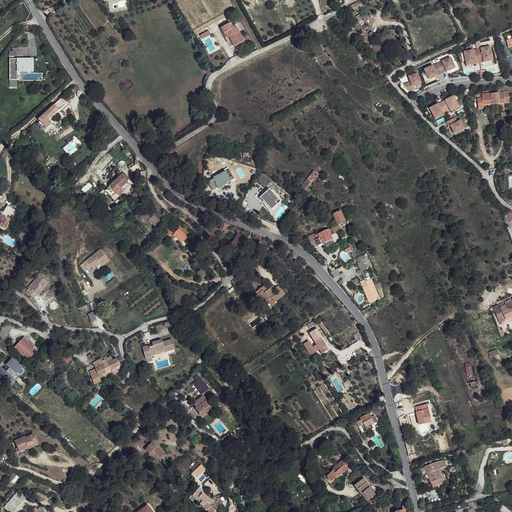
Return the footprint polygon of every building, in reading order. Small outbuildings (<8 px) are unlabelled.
[(199,27),(186,0),(177,0),(193,30),(199,27)] [(199,0),(188,0),(202,25),(211,20),(199,0)] [(206,0),(216,18),(233,9),(228,0),(206,0)] [(360,1),(351,6),(352,9),(362,4),(360,1)] [(231,24),(221,29),(227,40),(229,38),(232,43),(235,48),(245,42),(237,27),(233,29),(231,24)] [(491,46),(478,49),(480,62),(494,60),(491,46)] [(478,49),(464,51),(467,65),(480,62),(478,49)] [(452,58),(425,70),(429,80),(438,76),(447,72),(456,68),(452,58)] [(33,68),(33,59),(23,59),(17,59),(9,59),(9,80),(17,80),(17,68),(22,68),(33,68)] [(418,72),(409,75),(411,81),(404,83),(410,90),(414,89),(413,86),(421,83),(418,72)] [(78,89),(75,85),(69,90),(72,94),(78,89)] [(505,92),(480,93),(481,98),(481,103),(505,103),(505,92)] [(454,96),(442,102),(446,111),(450,109),(451,111),(459,107),(454,96)] [(55,103),(59,108),(64,104),(60,99),(55,103)] [(442,102),(430,107),(435,119),(444,115),(442,113),(446,111),(442,102)] [(58,109),(55,104),(40,117),(42,118),(47,123),(49,121),(47,119),(58,109)] [(47,123),(42,118),(39,121),(45,129),(51,123),(49,121),(47,123)] [(450,120),(445,122),(448,127),(450,126),(454,134),(464,128),(460,120),(457,122),(454,118),(450,120)] [(315,170),(302,186),(307,191),(320,174),(315,170)] [(214,180),(214,182),(218,189),(231,181),(228,175),(227,175),(225,172),(219,175),(220,177),(219,178),(217,177),(215,178),(214,180)] [(124,173),(110,185),(120,195),(131,184),(127,182),(130,179),(124,173)] [(120,195),(110,185),(105,190),(115,200),(120,195)] [(281,202),(269,190),(259,200),(263,204),(264,203),(272,211),(277,206),(281,202)] [(349,199),(341,205),(345,211),(353,206),(349,199)] [(264,203),(263,204),(268,210),(271,214),(274,213),(278,208),(277,206),(272,211),(264,203)] [(15,209),(7,204),(2,213),(11,218),(14,221),(15,209)] [(342,211),(334,213),(338,224),(346,221),(342,211)] [(11,218),(2,213),(0,216),(0,226),(5,229),(10,219),(11,218)] [(10,219),(5,229),(7,230),(13,221),(10,219)] [(190,235),(181,227),(173,235),(182,244),(190,235)] [(319,238),(314,240),(317,246),(332,239),(331,235),(334,234),(332,228),(318,234),(319,238)] [(246,238),(239,233),(232,242),(235,244),(240,247),(246,238)] [(101,250),(87,261),(92,267),(99,262),(101,264),(102,266),(109,261),(101,250)] [(364,260),(358,263),(362,271),(367,269),(364,260)] [(87,261),(83,263),(88,270),(92,267),(87,261)] [(99,262),(92,267),(94,270),(101,264),(99,262)] [(40,277),(38,275),(27,288),(30,290),(40,277)] [(47,282),(40,277),(30,290),(28,294),(33,299),(36,295),(35,294),(41,287),(42,288),(47,282)] [(374,283),(364,286),(370,302),(374,300),(372,296),(378,294),(374,283)] [(266,289),(263,285),(257,290),(259,293),(256,295),(262,303),(265,301),(267,304),(270,308),(276,303),(274,301),(283,294),(277,287),(274,290),(276,292),(273,295),(271,292),(267,288),(266,289)] [(42,288),(41,287),(35,294),(36,295),(37,297),(43,289),(42,288)] [(500,308),(499,305),(493,308),(499,323),(505,320),(505,319),(500,308)] [(503,307),(500,308),(505,319),(511,315),(511,312),(510,309),(507,310),(506,306),(504,307),(503,307)] [(96,318),(92,311),(86,315),(89,321),(96,318)] [(11,325),(6,323),(0,329),(0,331),(3,335),(11,325)] [(24,340),(20,337),(11,347),(27,360),(34,350),(24,341),(24,340)] [(153,343),(143,345),(146,356),(151,355),(175,347),(172,337),(162,340),(162,339),(153,341),(153,343)] [(328,350),(320,337),(314,341),(316,345),(308,351),(311,354),(320,350),(323,354),(328,350)] [(490,357),(498,354),(497,349),(488,352),(490,357)] [(66,353),(63,360),(68,362),(71,355),(66,353)] [(92,370),(88,371),(92,381),(95,380),(98,379),(103,376),(107,375),(105,372),(110,369),(118,365),(116,358),(112,360),(110,357),(106,359),(103,360),(102,359),(93,362),(95,369),(92,370)] [(0,376),(0,377),(6,383),(15,373),(19,376),(24,370),(11,358),(5,364),(7,366),(4,370),(0,366),(0,374),(1,375),(0,376)] [(467,369),(466,370),(468,378),(474,377),(472,368),(467,369)] [(139,382),(136,380),(129,385),(133,388),(139,382)] [(213,407),(203,395),(194,403),(196,407),(194,408),(201,417),(213,407)] [(427,404),(415,407),(420,425),(425,424),(424,421),(431,419),(427,404)] [(360,419),(356,421),(358,426),(361,424),(362,424),(365,428),(370,425),(377,421),(374,415),(370,416),(368,413),(359,418),(360,419)] [(362,424),(361,424),(364,432),(372,427),(370,425),(365,428),(362,424)] [(26,433),(17,436),(21,447),(30,444),(30,442),(36,440),(36,438),(39,436),(37,431),(29,434),(27,435),(26,433)] [(40,443),(39,436),(36,438),(36,440),(30,442),(30,444),(31,446),(40,443)] [(158,446),(154,442),(146,450),(151,454),(150,455),(157,461),(164,454),(157,448),(158,446)] [(348,459),(341,452),(337,457),(344,463),(348,459)] [(344,463),(337,457),(334,461),(335,462),(332,467),(328,464),(321,473),(329,480),(344,463)] [(435,463),(425,467),(428,474),(427,474),(431,484),(443,479),(439,470),(443,469),(440,462),(435,463)] [(191,473),(195,478),(206,469),(201,464),(191,473)] [(14,483),(19,477),(13,472),(8,479),(14,483)] [(363,478),(358,481),(354,486),(367,500),(374,494),(369,487),(371,486),(363,478)] [(445,484),(443,479),(431,484),(433,488),(445,484)] [(11,511),(25,495),(19,490),(4,508),(8,511),(11,511)] [(167,496),(163,490),(156,496),(160,502),(167,496)] [(213,501),(198,490),(194,496),(203,507),(206,503),(210,505),(213,501)] [(216,503),(213,501),(210,505),(206,503),(203,507),(210,511),(216,503)] [(151,511),(146,503),(134,510),(135,511),(151,511)] [(215,511),(220,506),(216,503),(210,511),(209,511),(215,511)]
